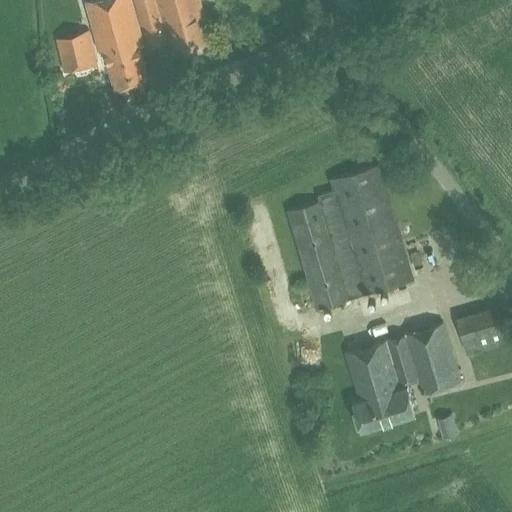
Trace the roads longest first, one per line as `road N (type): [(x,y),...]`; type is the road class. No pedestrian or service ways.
road 1 (tertiary): [(0,187),(325,29)]
road 2 (tertiary): [(511,263),(325,29)]
